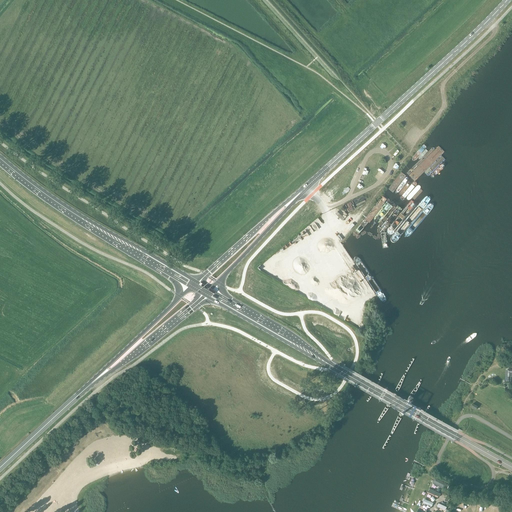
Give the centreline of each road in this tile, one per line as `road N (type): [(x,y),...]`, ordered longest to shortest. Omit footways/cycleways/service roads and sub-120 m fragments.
road 1 (primary): [(511,468),(207,292)]
road 2 (primary): [(296,196),(507,0)]
road 3 (primary): [(193,285),(0,161)]
road 4 (primary): [(94,381),(207,292)]
road 5 (primary): [(193,285),(94,381)]
road 6 (primary): [(296,196),(193,285)]
road 7 (primary): [(207,292),(296,196)]
road 8 (primary): [(0,467),(94,381)]
